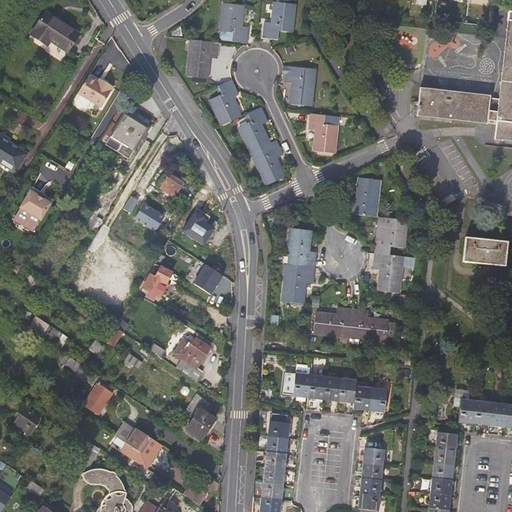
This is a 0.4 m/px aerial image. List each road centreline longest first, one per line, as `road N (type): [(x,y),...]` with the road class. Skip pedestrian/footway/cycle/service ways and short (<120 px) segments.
road 1 (secondary): [(235,511),(246,310),(239,216)]
road 2 (residential): [(315,497),(345,499),(351,427),(314,424),(307,497)]
road 3 (secondary): [(239,216),(133,41)]
road 4 (residential): [(255,70),(307,184)]
